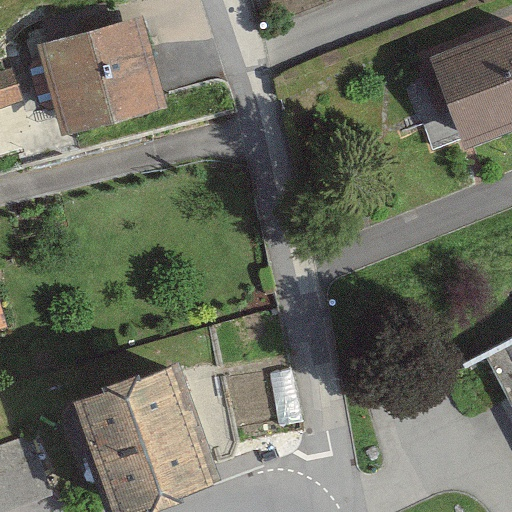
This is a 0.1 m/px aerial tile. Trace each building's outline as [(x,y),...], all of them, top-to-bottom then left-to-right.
[(52,40),(74,133),(178,109),(156,15),(52,40)] [(511,19),(433,51),(471,146),(511,129),(511,19)] [(19,64),(0,67),(0,104),(27,99),(19,64)] [(0,327),(15,324),(0,270),(0,327)] [(511,349),(491,360),(511,400),(511,349)] [(92,397),(131,511),(154,511),(227,487),(185,365),(92,397)] [(0,511),(61,493),(41,431),(0,444),(0,511)]
